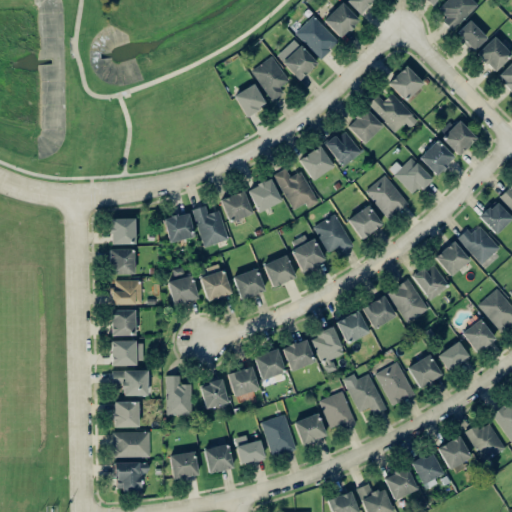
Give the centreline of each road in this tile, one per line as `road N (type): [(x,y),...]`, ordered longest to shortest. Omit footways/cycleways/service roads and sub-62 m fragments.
road 1 (residential): [(137,511),(241,497),(342,464),(420,426),(511,364)]
road 2 (residential): [(399,31),(301,123),(245,157),(174,183),(77,198)]
road 3 (residential): [(204,338),(274,320),(379,261),(511,142)]
road 4 (residential): [(82,511),(77,198)]
road 5 (residential): [(511,139),(399,31)]
